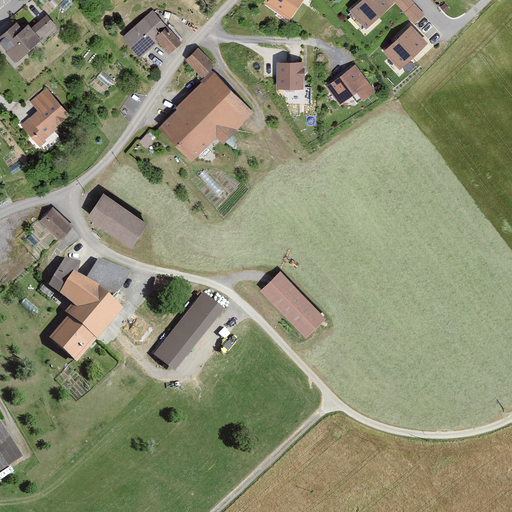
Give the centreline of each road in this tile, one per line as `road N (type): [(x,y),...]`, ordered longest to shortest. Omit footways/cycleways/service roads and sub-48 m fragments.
road 1 (residential): [(67,193),(93,240),(144,267),(214,285),(347,409),(374,424),(439,434),(511,418)]
road 2 (residential): [(233,0),(178,59),(117,147),(67,193)]
